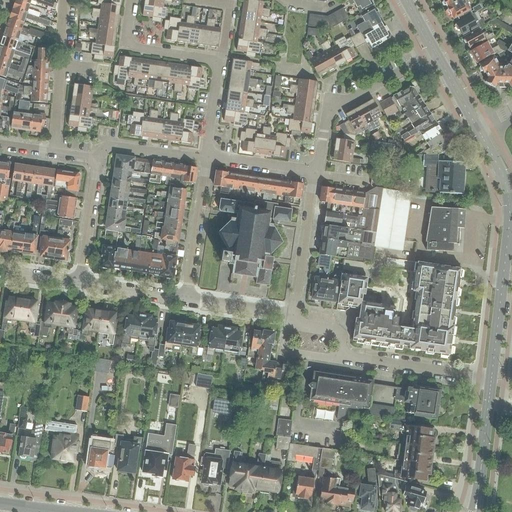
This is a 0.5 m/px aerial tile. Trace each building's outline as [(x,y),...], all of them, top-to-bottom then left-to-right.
[(30,5),(16,0),(15,0),(13,6),(13,7),(12,9),(29,15),(28,17),(30,17),(31,13),(28,12),(30,5)] [(57,4),(51,2),(45,0),(16,0),(30,5),(31,1),(55,9),(57,4)] [(250,0),(243,0),(242,10),(269,14),(270,10),(262,9),(263,2),(250,0)] [(351,5),(354,3),(360,13),(373,5),(372,4),(373,2),(371,0),(348,0),(351,5)] [(458,0),(446,7),(447,9),(446,11),(448,13),(450,13),(450,15),(451,15),(453,19),(457,17),(458,19),(456,20),(457,21),(458,20),(462,18),(463,19),(477,12),(482,9),(479,5),(472,9),(473,11),(471,12),(470,10),(467,5),(468,2),(466,0),(458,0)] [(101,4),(100,10),(92,9),(92,13),(119,17),(120,7),(101,4)] [(151,21),(151,22),(161,23),(161,18),(165,19),(166,8),(163,7),(163,8),(144,5),(142,16),(154,18),(153,21),(151,21)] [(375,9),(374,7),(361,15),(365,23),(357,27),(360,32),(361,34),(383,22),(378,14),(379,12),(377,9),(375,9)] [(349,18),(343,8),(342,9),(338,11),(337,11),(343,22),(349,18)] [(25,19),(44,25),(49,27),(50,22),(33,16),(34,14),(31,13),(30,17),(28,17),(29,15),(12,9),(12,11),(11,11),(9,18),(24,23),(25,19)] [(269,14),(242,10),(241,20),(260,23),(261,17),(269,18),(269,14)] [(343,22),(337,11),(337,12),(333,14),(332,14),(338,24),(343,22)] [(457,30),(459,30),(462,35),(477,27),(478,29),(485,25),(482,19),(481,19),(477,12),(463,19),(456,24),(456,25),(456,27),(457,30)] [(119,17),(92,13),(91,17),(99,18),(98,24),(117,27),(119,17)] [(338,24),(332,14),(331,14),(331,15),(327,17),(330,29),(338,24)] [(177,42),(187,43),(191,16),(187,16),(186,24),(180,23),(177,42)] [(187,43),(197,45),(200,26),(194,25),(195,17),(191,16),(187,43)] [(330,29),(327,17),(326,16),(326,17),(322,17),(322,16),(320,28),(330,29)] [(163,30),(164,30),(164,28),(168,28),(166,40),(177,42),(180,23),(181,19),(170,17),(169,21),(165,20),(163,30)] [(24,23),(9,18),(7,25),(6,28),(23,34),(22,35),(24,36),(25,32),(28,33),(28,35),(35,38),(35,37),(42,39),(44,33),(29,28),(29,30),(22,28),(24,23)] [(206,27),(200,26),(197,45),(207,46),(211,20),(207,19),(206,27)] [(220,29),(214,28),(215,20),(211,20),(207,46),(218,48),(220,29)] [(260,23),(241,20),(239,30),(266,34),(267,30),(259,29),(260,23)] [(366,43),(370,50),(378,45),(378,44),(389,38),(390,35),(383,22),(361,34),(366,42),(366,43)] [(117,27),(98,24),(98,30),(90,29),(89,33),(116,37),(117,27)] [(486,42),(494,38),(497,36),(501,29),(498,27),(496,31),(491,34),(487,36),(485,32),(481,34),(478,29),(468,35),(463,37),(464,39),(464,41),(465,43),(467,44),(470,49),(485,40),(486,42)] [(23,34),(6,28),(6,29),(5,29),(5,30),(3,36),(18,41),(20,35),(22,35),(23,34)] [(266,34),(239,30),(238,40),(257,43),(257,42),(258,37),(266,38),(266,34)] [(355,35),(360,46),(366,43),(366,42),(361,34),(360,32),(355,35)] [(116,37),(89,33),(88,37),(96,38),(96,44),(92,43),(92,44),(115,47),(116,37)] [(355,35),(349,38),(353,44),(355,49),(360,46),(355,35)] [(0,46),(29,56),(31,51),(22,48),(24,43),(18,41),(3,36),(1,43),(0,46)] [(344,37),(334,42),(336,46),(336,45),(345,62),(355,57),(349,46),(351,46),(353,44),(349,38),(346,40),(344,37)] [(257,43),(238,40),(236,51),(248,52),(247,56),(245,56),(255,58),(255,53),(259,54),(261,43),(257,42),(257,43)] [(511,44),(510,47),(498,40),(496,44),(498,46),(499,48),(504,51),(507,53),(508,51),(511,53),(511,44)] [(336,45),(336,46),(331,48),(327,41),(324,43),(323,43),(337,67),(345,62),(336,45)] [(496,53),(497,55),(498,54),(504,51),(499,48),(498,46),(491,50),(486,42),(471,51),(472,53),(471,54),(473,57),(474,57),(477,63),(482,60),(496,53)] [(324,52),(318,55),(328,72),(337,67),(323,43),(320,45),(324,52)] [(92,44),(90,54),(94,55),(93,59),(103,61),(103,60),(100,60),(101,56),(113,58),(115,47),(92,44)] [(391,51),(388,44),(379,49),(383,56),(391,51)] [(0,55),(12,59),(13,55),(23,58),(21,63),(27,65),(28,60),(29,56),(0,46),(0,55)] [(37,61),(48,61),(49,49),(44,49),(44,47),(44,46),(37,46),(37,49),(38,49),(37,60),(37,61)] [(328,72),(318,55),(313,58),(309,51),(306,53),(310,60),(309,60),(318,77),(328,72)] [(485,73),(486,75),(488,78),(485,82),(494,87),(496,83),(497,83),(499,87),(503,88),(506,88),(507,83),(509,83),(511,88),(511,86),(511,56),(507,53),(504,51),(498,54),(501,60),(499,60),(497,62),(494,56),(483,63),(479,65),(480,67),(479,69),(480,72),(482,72),(483,74),(485,73)] [(12,59),(0,55),(0,65),(24,74),(27,65),(21,63),(20,67),(10,64),(12,59)] [(128,77),(131,58),(120,57),(118,68),(114,68),(115,66),(114,66),(113,75),(117,75),(117,79),(128,81),(128,77)] [(128,77),(134,78),(133,86),(137,86),(141,60),(131,58),(128,77)] [(251,62),(232,59),(231,70),(250,73),(251,67),(259,68),(259,64),(251,63),(251,62)] [(48,72),(48,61),(37,61),(37,60),(33,60),(33,66),(28,66),(27,70),(48,72)] [(141,60),(137,86),(141,87),(142,79),(148,80),(151,61),(141,60)] [(151,61),(148,80),(154,81),(153,89),(157,89),(161,63),(151,61)] [(161,63),(157,89),(161,90),(162,82),(168,83),(171,64),(161,63)] [(171,64),(168,83),(174,84),(173,92),(177,92),(181,66),(171,64)] [(0,76),(5,78),(7,73),(22,79),(24,74),(0,65),(0,76)] [(181,66),(177,92),(181,93),(182,85),(188,86),(191,67),(181,66)] [(187,90),(198,91),(199,91),(199,87),(204,88),(205,79),(204,79),(204,81),(200,80),(202,69),(191,67),(188,86),(187,90)] [(47,82),(48,72),(27,70),(25,75),(32,75),(32,81),(47,82)] [(250,73),(231,70),(229,80),(256,84),(257,80),(249,79),(250,73)] [(5,86),(7,81),(0,78),(0,89),(4,90),(17,95),(18,90),(5,86)] [(299,79),(299,80),(298,86),(290,85),(289,89),(316,93),(318,82),(299,79)] [(256,84),(229,80),(228,90),(247,93),(248,87),(256,88),(256,84)] [(23,91),(47,92),(47,82),(32,81),(31,87),(23,87),(23,91)] [(72,95),(91,98),(92,92),(100,93),(101,89),(93,87),(74,84),(72,95)] [(23,87),(23,86),(19,85),(18,90),(17,95),(15,100),(21,100),(21,96),(23,96),(23,95),(23,91),(23,87)] [(409,87),(393,97),(399,107),(402,105),(404,108),(405,109),(411,105),(409,101),(418,95),(413,88),(410,87),(409,87)] [(4,90),(0,89),(0,99),(2,100),(2,101),(9,101),(10,101),(13,102),(13,98),(3,96),(4,90)] [(316,93),(289,89),(289,93),(297,94),(296,100),(315,103),(316,93)] [(228,90),(226,100),(253,104),(254,100),(246,99),(247,93),(228,90)] [(30,102),(41,103),(45,103),(46,103),(47,92),(23,91),(23,95),(31,96),(30,102)] [(91,98),(72,95),(71,105),(98,109),(98,105),(90,104),(91,98)] [(405,109),(403,111),(404,113),(404,114),(407,118),(416,112),(414,109),(423,103),(418,95),(409,101),(411,105),(405,109)] [(390,98),(384,101),(392,114),(397,111),(390,98)] [(373,99),(363,105),(376,128),(380,126),(376,119),(382,116),(373,99)] [(226,100),(225,110),(244,113),(245,107),(253,108),(253,104),(226,100)] [(282,108),(286,109),(313,113),(315,103),(296,100),(295,106),(283,104),(282,108)] [(4,107),(4,111),(11,112),(12,106),(13,102),(10,101),(9,106),(9,108),(4,107)] [(13,112),(11,127),(20,129),(24,102),(19,101),(17,113),(13,112)] [(392,114),(384,101),(379,104),(387,117),(392,114)] [(28,114),(29,104),(30,102),(24,102),(20,129),(30,130),(32,115),(28,114)] [(409,122),(411,124),(429,112),(423,103),(414,109),(416,112),(407,118),(407,119),(405,120),(407,123),(409,122)] [(98,109),(71,105),(69,115),(88,117),(89,112),(97,113),(98,109)] [(365,130),(373,130),(376,128),(363,105),(354,109),(365,130)] [(313,113),(286,109),(286,113),(294,114),(293,120),(312,123),(313,113)] [(343,124),(339,126),(343,134),(355,136),(356,135),(365,130),(354,109),(345,115),(348,121),(343,124)] [(143,117),(140,136),(150,138),(154,111),(150,110),(149,118),(143,117)] [(225,110),(223,121),(235,123),(235,127),(233,126),(233,127),(235,127),(241,128),(242,128),(242,124),(246,124),(248,113),(244,113),(225,110)] [(154,111),(150,138),(160,139),(163,120),(157,119),(158,112),(154,111)] [(129,135),(140,136),(143,117),(144,114),(133,112),(132,116),(128,115),(127,124),(127,122),(131,123),(129,135)] [(414,129),(408,133),(410,137),(413,135),(435,122),(429,112),(411,124),(414,128),(414,129)] [(163,120),(160,139),(170,141),(174,114),(170,113),(169,121),(163,120)] [(45,115),(42,114),(39,114),(38,116),(32,115),(30,130),(40,132),(41,125),(43,125),(43,126),(44,126),(45,115)] [(174,114),(170,141),(180,142),(183,123),(177,122),(178,114),(174,114)] [(90,129),(92,118),(88,117),(69,115),(68,126),(80,127),(79,131),(77,131),(77,132),(86,133),(87,128),(90,129)] [(194,121),(183,119),(183,123),(180,142),(191,144),(193,132),(197,133),(197,135),(198,125),(194,125),(194,121)] [(291,135),(300,137),(300,136),(298,136),(298,132),(310,134),(312,123),(293,120),(289,119),(288,130),(291,131),(291,135)] [(435,122),(413,135),(415,138),(421,134),(426,142),(442,132),(439,128),(436,123),(435,122)] [(262,135),(256,134),(255,134),(253,153),(263,154),(267,128),(263,127),(262,135)] [(271,128),(267,128),(263,154),(273,156),(276,137),(275,137),(270,136),(271,128)] [(242,151),(253,153),(255,134),(256,134),(257,130),(245,129),(245,132),(241,132),(239,141),(240,141),(240,139),(244,140),(242,151)] [(378,132),(371,135),(375,142),(381,138),(378,132)] [(407,132),(401,136),(404,141),(410,137),(408,133),(407,132)] [(430,148),(425,151),(427,155),(438,155),(447,154),(452,153),(449,148),(450,145),(450,144),(442,132),(426,142),(430,148)] [(289,148),(291,139),(286,138),(287,135),(276,133),(275,137),(276,137),(273,156),(284,157),(285,146),(289,146),(289,148)] [(336,139),(334,150),(353,152),(355,136),(343,134),(343,140),(336,139)] [(404,141),(402,142),(404,145),(415,138),(413,135),(410,137),(404,141)] [(394,145),(393,145),(390,145),(388,144),(372,142),(370,156),(381,156),(393,155),(393,150),(394,145)] [(353,152),(334,150),(332,160),(351,163),(351,162),(359,164),(360,160),(352,158),(353,152)] [(145,161),(137,159),(125,158),(126,156),(117,155),(117,157),(116,157),(115,162),(116,162),(115,168),(114,168),(114,170),(133,173),(133,172),(144,174),(145,161)] [(423,155),(422,167),(428,168),(427,191),(439,192),(439,194),(440,194),(462,195),(463,195),(464,163),(465,163),(464,163),(442,162),(442,161),(441,161),(438,161),(438,155),(427,155),(423,155)] [(152,162),(145,161),(144,174),(150,175),(152,162)] [(150,180),(149,182),(159,184),(160,181),(160,177),(162,163),(158,162),(157,161),(155,161),(154,162),(152,162),(150,175),(150,176),(156,176),(155,180),(150,179),(150,180)] [(0,202),(6,203),(10,180),(8,180),(10,164),(0,162),(0,202)] [(160,177),(166,178),(165,185),(169,185),(170,179),(172,164),(168,164),(167,163),(165,162),(164,163),(162,163),(160,177)] [(14,164),(13,169),(11,182),(17,183),(15,197),(20,198),(22,183),(25,166),(21,165),(20,164),(17,164),(16,165),(14,164)] [(172,164),(170,179),(176,179),(174,188),(174,189),(179,189),(182,166),(178,165),(177,164),(175,164),(174,165),(172,164)] [(25,166),(22,183),(28,184),(25,198),(30,199),(32,185),(35,168),(31,167),(30,166),(27,165),(26,166),(25,166)] [(182,166),(179,189),(185,190),(186,182),(194,184),(196,168),(196,167),(186,166),(185,167),(182,166)] [(32,185),(37,186),(35,200),(40,201),(41,196),(42,186),(45,169),(41,169),(40,167),(37,167),(36,168),(35,168),(32,185)] [(45,169),(42,186),(47,187),(46,194),(47,194),(51,195),(55,171),(51,170),(50,169),(47,168),(46,169),(45,169)] [(57,171),(56,176),(54,188),(64,189),(66,172),(62,172),(61,171),(59,170),(58,171),(57,171)] [(112,179),(112,180),(130,183),(142,185),(143,179),(131,177),(131,173),(133,174),(133,173),(114,170),(113,176),(114,176),(113,179),(112,179)] [(216,170),(214,186),(221,187),(220,193),(224,194),(227,173),(225,172),(225,171),(216,170)] [(72,173),(66,172),(64,189),(65,189),(64,197),(70,198),(75,198),(76,198),(77,191),(77,189),(78,188),(78,185),(78,184),(78,182),(79,182),(80,176),(78,173),(72,172),(72,173)] [(227,173),(224,194),(228,194),(229,189),(235,190),(238,173),(230,172),(230,173),(227,173)] [(238,173),(235,190),(242,191),(241,197),(245,197),(248,176),(246,176),(246,175),(238,173)] [(248,176),(245,197),(249,198),(250,192),(257,193),(259,177),(251,175),(251,176),(248,176)] [(259,177),(257,193),(263,194),(262,200),(267,201),(270,179),(268,179),(268,178),(259,177)] [(270,179),(267,201),(271,201),(272,195),(278,196),(281,180),(273,179),(273,180),(270,179)] [(146,195),(146,190),(129,188),(130,183),(112,180),(111,186),(112,186),(112,189),(111,189),(111,190),(129,192),(146,195)] [(283,203),(288,204),(292,182),(289,182),(289,181),(281,180),(278,196),(284,197),(283,203)] [(293,204),(293,202),(294,198),(300,199),(303,183),(294,182),(294,183),(292,182),(288,204),(293,204)] [(326,210),(331,210),(334,188),(333,189),(331,189),(332,188),(322,186),(320,202),(327,203),(326,210)] [(160,197),(167,199),(185,201),(185,200),(184,200),(185,198),(186,198),(187,190),(185,190),(179,189),(174,189),(174,188),(169,187),(169,188),(168,193),(160,192),(160,193),(160,197)] [(357,216),(355,230),(376,233),(382,189),(382,188),(377,187),(373,189),(366,193),(365,193),(362,217),(357,216)] [(340,214),(344,190),(341,190),(342,189),(334,188),(331,210),(331,212),(332,212),(336,213),(340,214)] [(127,202),(144,204),(145,201),(128,198),(129,192),(111,190),(110,196),(111,196),(110,199),(109,199),(127,202)] [(345,206),(351,207),(353,191),(346,190),(346,191),(344,190),(340,214),(344,214),(345,206)] [(363,192),(355,191),(353,207),(359,208),(357,216),(362,217),(365,193),(363,193),(363,192)] [(47,194),(46,196),(45,203),(45,204),(74,209),(75,205),(76,204),(76,201),(76,200),(76,198),(75,198),(70,198),(64,197),(59,196),(58,203),(50,201),(51,195),(47,194)] [(130,213),(142,215),(143,210),(126,207),(127,202),(109,199),(108,206),(109,206),(109,209),(108,208),(108,209),(130,213)] [(158,207),(166,209),(183,211),(184,211),(184,210),(183,210),(183,208),(184,208),(185,201),(167,199),(166,203),(159,202),(159,203),(158,207)] [(278,221),(290,223),(290,222),(292,210),(292,209),(276,207),(276,205),(277,205),(277,204),(255,201),(254,207),(253,207),(253,211),(249,210),(249,208),(248,207),(248,208),(245,208),(246,203),(237,201),(220,199),(218,210),(220,212),(229,213),(228,216),(228,218),(231,219),(230,221),(218,233),(226,248),(226,250),(222,250),(222,253),(220,261),(220,262),(222,263),(222,262),(228,263),(228,265),(232,265),(231,274),(233,275),(244,276),(257,278),(256,284),(269,286),(273,260),(273,258),(270,257),(270,255),(283,243),(274,227),(275,225),(277,226),(278,223),(278,221)] [(74,214),(74,213),(74,209),(45,204),(45,209),(57,211),(56,217),(72,219),(73,218),(74,217),(74,214)] [(465,210),(430,207),(425,242),(427,242),(426,250),(453,252),(454,244),(456,244),(456,243),(455,243),(455,239),(458,238),(458,234),(456,233),(456,228),(464,229),(464,228),(465,210)] [(137,215),(136,220),(125,218),(126,212),(130,213),(108,209),(107,215),(108,215),(107,218),(106,218),(106,219),(124,221),(141,224),(142,216),(137,215)] [(157,218),(164,219),(182,221),(181,221),(181,218),(182,219),(183,211),(166,209),(165,214),(157,213),(157,218)] [(340,226),(340,227),(355,230),(357,216),(344,214),(340,214),(336,213),(332,212),(331,212),(326,212),(325,216),(324,217),(323,220),(324,222),(324,223),(340,226)] [(34,255),(39,224),(40,217),(34,216),(33,225),(31,225),(30,232),(25,231),(22,253),(31,255),(31,253),(33,254),(33,255),(34,255)] [(106,225),(106,229),(140,234),(140,230),(123,227),(124,221),(106,219),(105,225),(106,225)] [(155,228),(161,229),(180,232),(180,231),(180,229),(181,229),(182,221),(164,219),(163,224),(156,223),(155,228)] [(9,252),(10,252),(13,232),(14,223),(9,222),(8,231),(1,230),(0,236),(0,251),(6,253),(6,251),(7,251),(7,250),(9,250),(9,252)] [(20,233),(13,232),(10,252),(19,253),(19,251),(21,252),(21,253),(22,253),(25,231),(26,225),(21,224),(20,233)] [(322,236),(322,239),(374,246),(376,233),(355,230),(340,227),(324,225),(322,236)] [(56,238),(48,237),(48,232),(43,231),(44,226),(40,226),(38,237),(41,237),(39,247),(39,252),(41,252),(41,258),(54,260),(53,259),(56,238)] [(154,236),(154,239),(160,239),(166,240),(178,242),(178,239),(179,239),(180,232),(161,229),(161,234),(154,233),(154,236)] [(56,238),(53,259),(54,260),(55,260),(55,258),(58,259),(57,260),(67,262),(70,240),(62,239),(63,232),(57,231),(56,238)] [(115,249),(118,233),(118,232),(106,231),(105,237),(112,238),(110,248),(103,247),(104,245),(102,245),(99,268),(109,269),(109,268),(112,268),(115,249)] [(130,235),(124,234),(122,250),(115,249),(112,268),(121,270),(121,269),(123,269),(123,270),(124,270),(127,250),(130,235)] [(141,237),(141,240),(136,272),(137,272),(137,271),(140,272),(139,273),(148,274),(151,254),(144,253),(146,237),(141,237)] [(134,251),(127,250),(124,270),(133,272),(133,271),(136,271),(135,272),(136,272),(141,240),(136,239),(134,251)] [(319,255),(331,257),(371,262),(374,247),(374,246),(322,239),(319,255)] [(151,254),(148,274),(149,274),(149,273),(152,273),(151,274),(160,276),(163,256),(156,255),(158,241),(153,240),(151,254)] [(178,242),(166,240),(165,242),(163,256),(160,276),(164,276),(163,277),(173,279),(177,257),(176,256),(177,248),(178,242)] [(324,301),(328,278),(331,257),(319,255),(318,266),(323,266),(322,278),(314,276),(312,288),(314,289),(312,299),(321,301),(321,299),(323,299),(323,301),(324,301)] [(342,268),(342,270),(347,270),(347,268),(367,270),(371,267),(372,264),(343,260),(342,268)] [(412,292),(419,293),(419,292),(456,298),(456,297),(458,297),(459,289),(457,289),(459,278),(461,278),(462,270),(460,270),(460,268),(417,262),(417,264),(418,264),(418,268),(417,271),(415,271),(414,283),(416,283),(415,290),(413,290),(412,292)] [(365,295),(365,294),(367,278),(356,276),(357,272),(352,271),(351,275),(341,274),(336,310),(345,311),(349,309),(349,306),(355,307),(359,307),(360,307),(361,302),(362,295),(365,295)] [(338,280),(340,280),(341,277),(334,276),(333,279),(328,278),(324,301),(332,302),(332,301),(334,301),(334,303),(335,303),(338,280)] [(419,292),(419,293),(418,300),(416,300),(414,312),(416,312),(415,319),(415,321),(454,326),(455,318),(453,317),(455,306),(457,307),(458,299),(456,298),(419,292)] [(1,329),(6,329),(7,322),(11,323),(11,321),(19,322),(23,297),(15,296),(14,296),(14,298),(9,297),(8,302),(6,301),(1,329)] [(31,299),(23,297),(19,322),(28,324),(27,329),(30,329),(29,334),(33,334),(33,337),(38,338),(40,323),(36,322),(38,306),(38,307),(35,306),(36,302),(31,301),(31,299)] [(51,326),(59,328),(62,303),(54,302),(54,305),(48,304),(45,323),(41,322),(40,323),(38,338),(38,339),(41,339),(41,337),(47,337),(48,329),(50,329),(51,326)] [(379,345),(385,305),(361,302),(360,307),(359,307),(360,307),(358,319),(355,318),(352,341),(356,341),(356,343),(364,345),(364,343),(370,344),(370,346),(378,347),(378,345),(379,345)] [(76,341),(76,340),(77,332),(77,331),(74,330),(76,316),(75,315),(76,308),(70,307),(71,304),(62,303),(59,328),(66,329),(65,333),(68,334),(67,340),(76,341)] [(402,348),(409,349),(412,329),(397,327),(398,318),(395,318),(395,316),(394,315),(395,307),(385,305),(379,345),(380,345),(379,347),(387,348),(388,346),(394,347),(394,349),(402,350),(402,348)] [(88,337),(88,333),(98,334),(102,309),(94,308),(93,310),(88,310),(87,314),(84,313),(84,318),(82,332),(77,332),(76,340),(80,340),(85,341),(85,337),(88,337)] [(110,310),(102,309),(98,334),(107,336),(106,340),(109,340),(108,345),(116,346),(116,347),(118,338),(114,338),(116,319),(114,319),(115,314),(110,313),(110,310)] [(129,344),(129,339),(139,340),(142,315),(134,314),(133,317),(131,317),(127,316),(125,332),(123,332),(122,339),(118,338),(116,347),(121,347),(121,348),(125,348),(126,344),(129,344)] [(157,329),(157,325),(156,325),(156,321),(153,320),(150,320),(151,317),(142,315),(139,340),(147,342),(147,347),(149,347),(148,352),(151,352),(149,366),(156,367),(157,357),(158,350),(154,350),(157,329)] [(454,327),(454,326),(415,321),(415,319),(413,319),(412,329),(409,349),(425,352),(425,354),(433,355),(433,353),(440,354),(440,356),(448,357),(448,355),(449,355),(450,354),(452,354),(453,346),(451,346),(453,335),(454,335),(456,327),(454,327)] [(158,350),(157,357),(163,358),(164,351),(172,352),(180,353),(181,348),(185,322),(174,320),(173,323),(171,323),(171,327),(168,326),(167,331),(165,346),(159,345),(158,350)] [(185,322),(181,348),(189,349),(188,355),(196,356),(198,348),(199,336),(200,331),(197,331),(198,327),(196,327),(196,323),(185,322)] [(207,351),(205,361),(210,361),(211,357),(214,357),(214,352),(223,353),(227,328),(219,327),(218,330),(212,329),(212,333),(210,333),(209,336),(208,341),(207,351)] [(227,328),(223,353),(244,356),(246,348),(241,347),(242,341),(242,338),(240,338),(241,334),(235,333),(235,329),(227,328)] [(250,348),(248,348),(247,358),(256,359),(257,359),(259,349),(270,351),(271,347),(271,345),(270,345),(270,343),(272,343),(274,333),(264,332),(263,334),(261,333),(261,332),(254,331),(254,332),(253,332),(250,348)] [(266,384),(279,386),(285,387),(289,366),(282,364),(281,365),(277,364),(272,363),(272,360),(273,360),(269,359),(270,351),(259,349),(257,359),(256,359),(254,370),(262,371),(262,373),(263,373),(262,381),(266,381),(266,384)] [(108,374),(110,360),(94,358),(93,372),(108,374)] [(346,407),(348,408),(349,406),(369,409),(373,381),(357,378),(358,377),(319,371),(318,372),(313,371),(311,382),(307,386),(310,389),(309,400),(315,401),(314,402),(339,406),(337,419),(344,420),(346,407)] [(210,389),(212,376),(197,374),(195,387),(210,389)] [(394,400),(395,400),(409,402),(408,413),(409,414),(410,415),(413,416),(415,415),(434,418),(435,416),(436,415),(436,412),(436,409),(437,399),(439,397),(439,394),(438,392),(438,391),(435,390),(435,389),(416,386),(416,388),(411,387),(411,388),(407,388),(407,389),(396,387),(394,400)] [(174,397),(174,396),(170,395),(168,404),(177,405),(178,398),(174,397)] [(88,397),(77,396),(74,411),(86,413),(88,397)] [(214,399),(212,413),(230,416),(232,402),(214,399)] [(25,430),(27,416),(25,416),(26,408),(21,407),(17,429),(25,430)] [(290,437),(292,421),(278,419),(276,435),(290,437)] [(404,435),(402,444),(432,448),(433,440),(434,438),(435,438),(435,437),(436,436),(436,434),(436,433),(436,431),(436,430),(407,427),(408,421),(390,419),(389,429),(394,429),(394,431),(400,432),(400,433),(400,434),(401,434),(404,435)] [(67,461),(74,462),(75,453),(76,453),(78,442),(74,442),(77,426),(46,421),(44,431),(59,433),(58,437),(53,436),(50,454),(52,454),(51,459),(58,460),(59,457),(67,458),(67,461)] [(13,436),(15,425),(9,424),(7,434),(0,433),(0,453),(2,453),(8,454),(9,447),(11,447),(13,436)] [(38,451),(42,425),(35,424),(33,432),(31,431),(30,438),(21,437),(18,456),(20,456),(21,458),(24,459),(26,457),(33,458),(33,455),(38,456),(38,451)] [(160,477),(162,477),(163,468),(166,469),(166,471),(168,461),(167,461),(170,461),(171,455),(172,455),(176,425),(166,424),(164,436),(162,445),(147,442),(145,450),(143,467),(143,469),(142,472),(152,474),(152,476),(153,476),(155,478),(158,479),(160,477)] [(121,448),(118,467),(117,472),(134,474),(138,446),(141,447),(143,438),(133,437),(133,440),(125,439),(125,442),(122,442),(123,436),(115,434),(115,437),(115,447),(121,448)] [(93,440),(89,462),(89,466),(89,469),(98,470),(98,468),(99,468),(99,467),(105,468),(105,467),(113,468),(115,455),(113,455),(115,447),(115,437),(111,436),(110,443),(93,440)] [(275,449),(288,451),(289,444),(290,438),(277,436),(275,449)] [(176,457),(173,474),(172,479),(188,481),(189,472),(193,473),(194,466),(193,466),(194,460),(193,460),(196,446),(188,444),(186,459),(176,457)] [(289,444),(288,451),(287,461),(294,462),(295,456),(313,458),(310,478),(298,477),(297,478),(296,480),(295,483),(296,485),(296,490),(295,495),(297,495),(297,498),(309,500),(310,497),(311,497),(312,488),(314,488),(316,470),(318,471),(319,469),(321,455),(322,451),(322,449),(289,444)] [(432,448),(402,444),(404,445),(402,456),(397,455),(396,460),(401,461),(430,465),(431,457),(432,449),(432,448)] [(213,459),(203,458),(201,457),(200,466),(203,467),(202,479),(201,483),(202,484),(204,486),(207,487),(207,486),(209,485),(210,485),(210,484),(219,485),(220,480),(222,469),(227,470),(230,451),(215,449),(214,454),(213,459)] [(236,489),(244,490),(248,465),(240,463),(242,457),(239,457),(240,453),(234,452),(231,472),(230,472),(230,476),(229,484),(236,485),(236,489)] [(248,465),(244,490),(253,491),(253,488),(256,488),(255,492),(257,492),(258,488),(260,489),(265,455),(258,454),(256,466),(248,465)] [(265,455),(260,489),(259,492),(269,494),(269,491),(277,492),(281,468),(278,468),(279,463),(272,462),(272,456),(265,455)] [(333,461),(334,457),(321,455),(319,469),(318,471),(318,476),(323,477),(321,486),(322,486),(322,491),(321,491),(320,498),(321,501),(325,501),(324,503),(326,506),(330,506),(333,505),(333,504),(338,505),(338,504),(341,504),(343,504),(345,503),(345,501),(345,500),(347,501),(348,502),(350,502),(352,501),(353,502),(353,497),(356,497),(357,490),(356,490),(355,484),(347,483),(347,485),(339,484),(340,479),(336,478),(336,479),(331,478),(333,461)] [(431,477),(430,475),(429,475),(429,473),(430,465),(401,461),(400,471),(394,470),(394,475),(382,472),(381,476),(394,479),(408,482),(414,484),(416,479),(429,481),(430,480),(430,479),(431,477)] [(375,505),(376,501),(375,501),(376,493),(374,470),(369,470),(368,477),(369,485),(361,484),(360,497),(361,497),(360,499),(362,499),(361,509),(363,509),(363,511),(369,511),(370,510),(372,511),(372,508),(376,509),(376,505),(375,505)] [(399,511),(400,499),(397,498),(398,489),(394,483),(394,479),(381,476),(377,475),(378,487),(382,488),(381,496),(383,496),(383,504),(385,504),(384,511),(399,511)] [(425,495),(425,493),(407,487),(408,482),(394,479),(394,483),(398,489),(404,491),(403,495),(406,496),(405,498),(410,500),(410,502),(409,502),(409,503),(409,504),(408,506),(410,506),(409,509),(410,510),(414,511),(416,511),(417,508),(418,509),(420,502),(422,503),(423,501),(425,502),(427,495),(425,495)]
